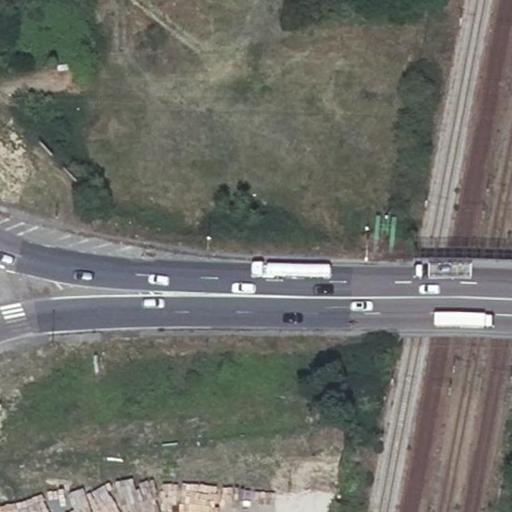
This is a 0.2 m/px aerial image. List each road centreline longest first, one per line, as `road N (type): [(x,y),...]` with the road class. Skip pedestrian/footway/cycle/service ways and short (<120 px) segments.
road 1 (primary): [(205,295),(511,303)]
road 2 (primary): [(205,295),(0,249)]
road 3 (primary): [(0,326),(205,295)]
